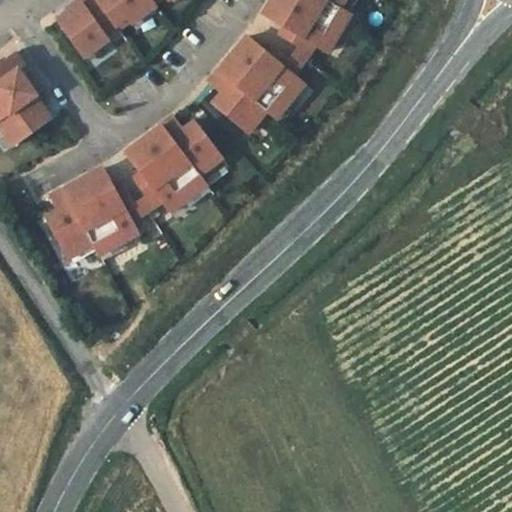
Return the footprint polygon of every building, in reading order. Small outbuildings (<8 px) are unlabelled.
[(70,11),(58,20),(84,57),(109,39),(104,33),(127,16),(131,22),(156,5),(152,0),(81,0),(80,1),(81,3),(70,11)] [(273,0),(270,6),(264,15),(277,23),(272,31),(311,54),(315,46),(327,54),(351,15),(340,9),(345,0),(273,0)] [(259,47),(248,38),(244,42),(219,72),(225,77),(216,88),(222,94),(213,104),(248,134),(266,112),(276,119),(305,85),(294,76),(300,69),(265,40),(259,47)] [(0,126),(14,146),(51,119),(42,105),(34,95),(41,90),(33,78),(39,74),(31,63),(21,50),(10,57),(0,64),(0,126)] [(225,77),(219,72),(210,83),(216,88),(225,77)] [(33,78),(41,90),(47,86),(39,74),(33,78)] [(34,95),(42,105),(48,101),(41,90),(34,95)] [(173,118),(162,127),(167,133),(178,124),(173,118)] [(140,143),(126,154),(135,165),(128,171),(155,207),(162,201),(171,212),(207,185),(199,176),(222,158),(195,122),(183,131),(178,124),(167,133),(162,127),(140,143)] [(59,211),(46,218),(67,258),(93,244),(99,255),(138,234),(131,221),(139,217),(117,178),(110,182),(103,169),(81,180),(64,190),(67,196),(54,203),(59,211)] [(51,197),(54,203),(67,196),(64,190),(51,197)]
